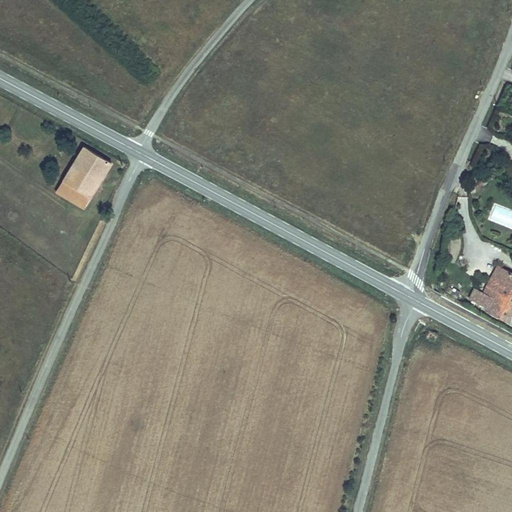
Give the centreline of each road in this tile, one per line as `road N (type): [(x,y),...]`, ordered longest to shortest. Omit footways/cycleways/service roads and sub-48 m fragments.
road 1 (unclassified): [(0,476),(140,152)]
road 2 (secondary): [(406,295),(140,152)]
road 3 (unclassified): [(406,295),(511,36)]
road 4 (unclassified): [(357,511),(416,300)]
road 5 (unclassified): [(140,152),(188,72),(248,0)]
road 6 (secondary): [(140,152),(0,77)]
